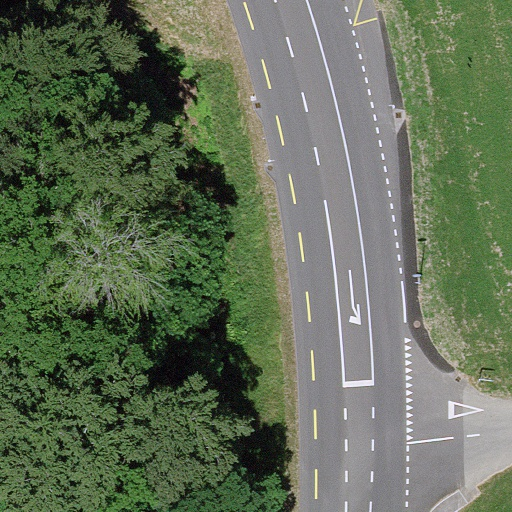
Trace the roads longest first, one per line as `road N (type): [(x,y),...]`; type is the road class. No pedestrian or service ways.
road 1 (secondary): [(287,0),(312,79),(358,325),(362,458)]
road 2 (unclassified): [(511,433),(362,458)]
